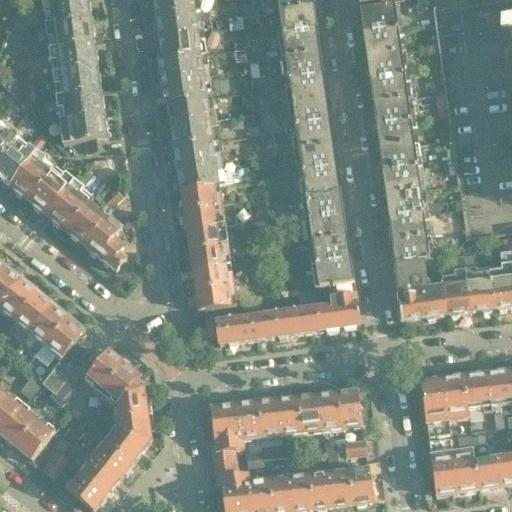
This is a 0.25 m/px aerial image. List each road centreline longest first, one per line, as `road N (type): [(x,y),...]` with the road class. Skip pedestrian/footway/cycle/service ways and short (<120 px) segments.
road 1 (residential): [(0,224),(144,343),(163,292),(121,0)]
road 2 (residential): [(335,0),(384,362)]
road 3 (residential): [(192,511),(177,386),(384,362)]
road 4 (residential): [(384,362),(407,511)]
road 5 (residential): [(384,362),(511,344)]
